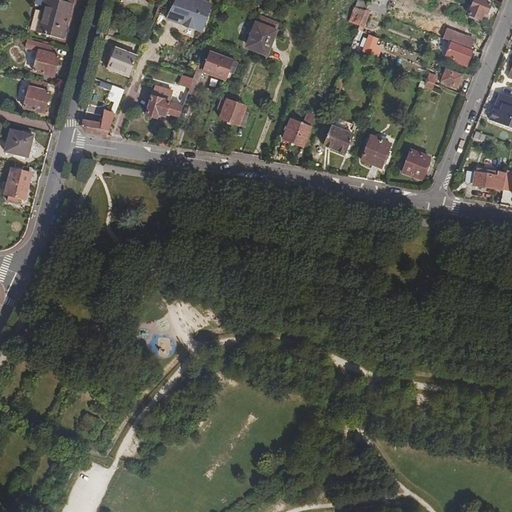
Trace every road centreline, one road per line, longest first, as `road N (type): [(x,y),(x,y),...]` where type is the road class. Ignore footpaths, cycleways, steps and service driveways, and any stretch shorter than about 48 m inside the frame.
road 1 (unclassified): [(64,141),(435,206)]
road 2 (residential): [(511,9),(435,206)]
road 3 (residential): [(64,141),(101,0)]
road 4 (residential): [(22,274),(64,141)]
